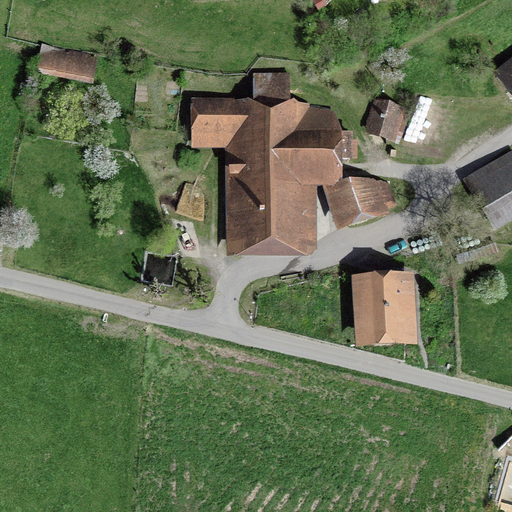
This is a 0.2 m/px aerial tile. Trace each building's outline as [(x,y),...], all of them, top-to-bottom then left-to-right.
[(90,81),(94,59),(45,49),(41,72),(90,81)] [(511,64),(497,78),(511,96),(511,64)] [(399,108),(379,102),(370,134),(390,140),(399,108)] [(236,201),(237,245),(301,245),(301,182),(333,182),(333,159),(350,159),(350,136),(340,136),(335,116),(304,108),(242,108),(242,104),(197,104),(197,136),(241,136),(241,201),(236,201)] [(511,211),(511,159),(467,186),(490,225),(511,211)] [(387,185),(332,185),(345,224),(377,215),(394,206),(387,185)] [(403,285),(364,287),(366,341),(406,339),(403,285)]
